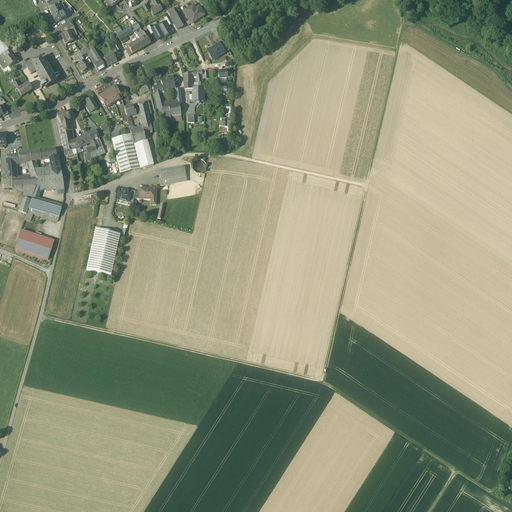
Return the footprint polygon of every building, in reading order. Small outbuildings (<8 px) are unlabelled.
[(66,2),(62,4),(65,11),(72,8),(66,2)] [(50,9),(49,9),(53,17),(62,12),(59,6),(58,5),(50,9)] [(157,7),(151,11),(153,16),(163,10),(160,5),(157,7)] [(197,10),(194,6),(186,11),(189,16),(194,23),(205,16),(200,8),(197,10)] [(177,8),(169,12),(171,17),(170,17),(178,30),(184,27),(184,25),(186,24),(177,8)] [(194,23),(189,16),(186,11),(183,13),(189,21),(191,25),(194,23)] [(62,12),(53,17),(56,24),(65,20),(62,12)] [(166,22),(159,26),(165,38),(172,34),(169,27),(166,22)] [(154,34),(157,40),(165,36),(159,26),(158,25),(151,29),(154,34)] [(120,34),(117,36),(120,41),(130,35),(127,30),(124,32),(120,34)] [(71,31),(61,36),(66,45),(75,41),(71,31)] [(143,38),(139,40),(144,48),(147,46),(143,38)] [(0,56),(7,52),(8,51),(0,39),(0,56)] [(114,39),(106,43),(110,50),(114,48),(117,46),(118,45),(114,39)] [(139,40),(135,43),(139,50),(144,48),(139,40)] [(129,47),(128,47),(132,54),(139,50),(135,43),(129,47)] [(221,44),(212,49),(212,48),(207,51),(213,60),(226,53),(224,48),(221,44)] [(91,45),(82,50),(85,54),(87,53),(90,52),(89,51),(94,49),(91,45)] [(94,49),(89,51),(90,52),(87,53),(92,62),(95,60),(96,63),(100,60),(94,49)] [(7,52),(0,56),(0,62),(10,56),(7,52)] [(82,55),(79,57),(77,53),(73,55),(76,58),(73,60),(75,63),(78,61),(80,63),(85,60),(82,56),(82,55)] [(113,54),(104,59),(108,66),(117,62),(113,54)] [(10,56),(0,62),(0,66),(3,71),(16,62),(11,55),(10,56)] [(57,82),(45,63),(44,64),(40,58),(26,66),(31,75),(36,72),(43,85),(40,87),(42,90),(45,88),(46,89),(57,82)] [(80,63),(77,65),(80,71),(81,70),(83,72),(89,68),(85,60),(80,63)] [(93,64),(93,65),(98,72),(105,68),(100,60),(96,63),(93,64)] [(227,70),(219,71),(220,78),(227,78),(228,78),(228,77),(227,72),(227,70)] [(191,74),(184,76),(184,84),(192,83),(193,80),(192,80),(192,78),(191,74)] [(173,77),(165,79),(165,78),(160,79),(162,85),(153,87),(159,112),(165,112),(164,106),(160,92),(176,88),(173,77)] [(203,83),(199,83),(199,86),(199,89),(194,90),(194,94),(193,94),(193,101),(205,101),(205,89),(204,89),(203,83)] [(20,88),(17,90),(21,97),(32,91),(28,84),(20,88)] [(147,86),(139,89),(141,95),(149,92),(147,86)] [(115,87),(107,92),(114,104),(122,99),(115,87)] [(107,92),(99,96),(106,108),(114,104),(107,92)] [(91,98),(86,101),(88,104),(92,112),(97,109),(91,98)] [(145,103),(138,105),(141,118),(145,117),(144,114),(148,113),(145,103)] [(178,103),(168,105),(170,117),(182,115),(180,103),(178,103)] [(2,105),(0,106),(0,111),(2,115),(3,117),(8,114),(2,105)] [(132,107),(124,109),(127,117),(129,117),(136,115),(135,110),(133,110),(132,107)] [(66,111),(57,115),(61,124),(70,120),(66,111)] [(148,113),(144,114),(145,117),(141,118),(142,123),(150,121),(148,116),(148,113)] [(70,120),(61,124),(59,125),(64,152),(72,150),(76,149),(75,141),(70,142),(68,131),(73,131),(70,120)] [(106,124),(100,127),(103,133),(109,130),(106,124)] [(151,125),(142,127),(142,128),(144,136),(144,135),(152,133),(151,125)] [(142,128),(133,131),(130,131),(131,135),(133,145),(134,145),(146,142),(144,135),(144,136),(142,128)] [(94,130),(87,134),(89,138),(90,138),(92,141),(99,138),(94,130)] [(87,134),(80,139),(85,146),(88,144),(88,143),(90,142),(92,141),(90,138),(89,138),(87,134)] [(112,140),(120,174),(140,169),(134,145),(133,145),(131,135),(120,138),(112,140)] [(99,138),(92,141),(95,146),(96,150),(95,151),(97,157),(105,153),(102,144),(99,138)] [(80,139),(75,141),(77,150),(85,146),(80,139)] [(146,142),(134,145),(140,169),(153,166),(147,141),(146,142)] [(55,149),(39,151),(41,160),(50,159),(50,163),(58,161),(57,156),(56,156),(55,149)] [(39,151),(29,153),(31,162),(35,161),(41,160),(39,151)] [(29,153),(14,155),(15,164),(19,164),(31,162),(29,153)] [(14,155),(5,157),(5,159),(7,180),(11,180),(16,179),(15,164),(14,155)] [(38,171),(36,163),(35,161),(31,162),(31,164),(36,178),(40,178),(38,171)] [(59,161),(50,163),(51,170),(38,171),(40,178),(36,178),(36,186),(44,186),(53,185),(63,185),(59,161)] [(184,166),(166,170),(167,179),(186,175),(184,166)] [(167,179),(161,180),(162,186),(187,181),(186,175),(167,179)] [(32,178),(16,179),(11,180),(11,187),(12,187),(17,187),(36,186),(36,178),(32,178)] [(11,180),(7,180),(3,180),(3,189),(12,189),(12,187),(11,187),(11,180)] [(36,186),(17,187),(17,190),(23,190),(21,197),(32,199),(36,186)] [(44,186),(36,186),(32,199),(29,209),(59,218),(62,206),(37,199),(40,192),(44,192),(44,186)] [(156,190),(139,189),(139,192),(139,198),(139,199),(151,199),(151,205),(156,206),(156,190)] [(130,193),(119,190),(117,200),(128,202),(128,201),(129,201),(131,193),(130,193)] [(32,199),(21,197),(18,207),(20,208),(18,212),(26,215),(27,213),(29,209),(32,199)] [(59,218),(29,209),(27,213),(33,215),(58,222),(59,218)] [(33,215),(27,213),(26,215),(24,221),(30,222),(33,215)] [(120,235),(95,229),(86,270),(111,276),(120,235)] [(54,241),(21,231),(15,250),(48,261),(54,241)]
